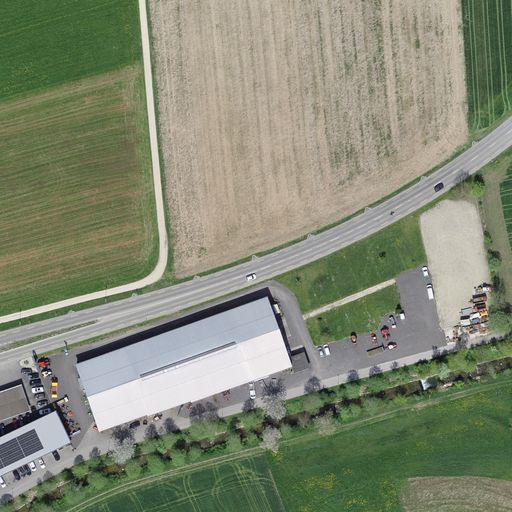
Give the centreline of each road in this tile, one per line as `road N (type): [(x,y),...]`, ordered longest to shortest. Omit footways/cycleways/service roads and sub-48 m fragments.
road 1 (primary): [(511,129),(397,208),(319,247),(193,295),(0,348)]
road 2 (track): [(511,383),(108,491),(72,511)]
road 3 (track): [(143,0),(166,249),(152,282),(0,319)]
